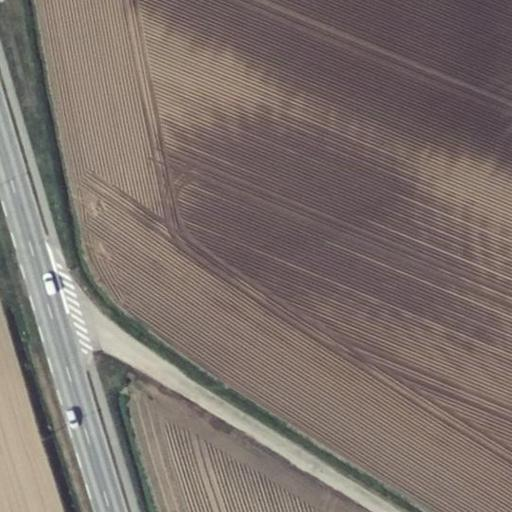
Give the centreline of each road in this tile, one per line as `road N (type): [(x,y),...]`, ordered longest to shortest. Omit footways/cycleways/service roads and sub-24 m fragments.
road 1 (unclassified): [(384,511),(141,360),(85,316),(48,302)]
road 2 (tertiary): [(111,511),(48,302)]
road 3 (tertiary): [(48,302),(0,135)]
